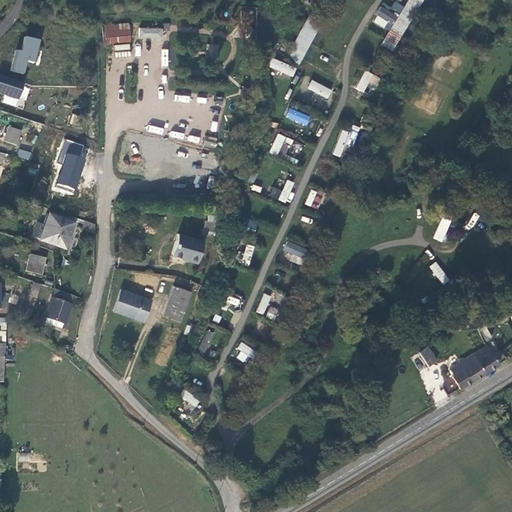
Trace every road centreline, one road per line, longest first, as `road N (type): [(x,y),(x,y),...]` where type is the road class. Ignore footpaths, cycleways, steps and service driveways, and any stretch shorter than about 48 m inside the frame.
road 1 (residential): [(233,511),(223,482),(91,358),(85,339),(96,288)]
road 2 (unclassified): [(511,371),(277,511)]
road 3 (track): [(114,57),(96,288)]
